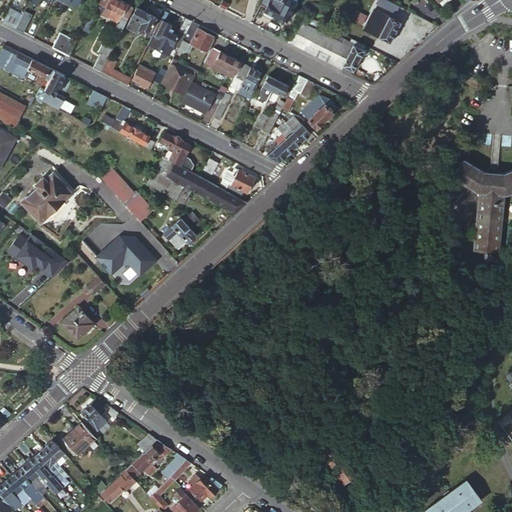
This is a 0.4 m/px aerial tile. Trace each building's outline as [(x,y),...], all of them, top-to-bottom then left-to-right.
[(121,30),(134,6),(122,0),(102,0),(101,2),(108,5),(114,8),(109,18),(117,22),(115,26),(121,30)] [(221,0),(218,7),(224,10),(228,3),(221,0)] [(262,0),(260,4),(266,7),(263,13),(264,14),(270,17),(272,17),(273,15),(285,22),(295,0),(262,0)] [(385,9),(389,1),(386,0),(378,0),(378,1),(379,6),(385,9)] [(101,7),(95,4),(86,22),(92,25),(101,7)] [(114,8),(108,5),(103,15),(109,18),(114,8)] [(156,16),(137,7),(127,28),(137,34),(141,26),(149,30),(156,16)] [(8,11),(3,22),(15,28),(19,21),(21,17),(8,11)] [(29,14),(24,11),(21,17),(19,21),(24,24),(29,14)] [(358,11),(353,20),(364,27),(369,17),(358,11)] [(383,14),(375,29),(381,32),(378,38),(389,44),(400,22),(385,14),(383,14)] [(192,20),(185,17),(178,31),(180,32),(185,34),(192,20)] [(301,17),(288,43),(341,69),(342,66),(352,71),(363,50),(362,50),(348,43),(344,40),(342,44),(305,25),(307,20),(301,17)] [(170,27),(172,23),(161,18),(143,52),(149,55),(158,38),(173,46),(178,36),(172,33),(174,29),(170,27)] [(199,24),(192,20),(185,34),(182,40),(207,53),(215,37),(197,28),(199,24)] [(180,32),(178,36),(173,46),(178,48),(182,40),(185,34),(180,32)] [(59,33),(52,47),(69,56),(76,41),(59,33)] [(348,43),(362,50),(364,46),(350,39),(348,43)] [(2,45),(0,48),(0,67),(13,74),(18,64),(12,61),(17,52),(2,45)] [(233,78),(241,62),(214,48),(209,58),(216,62),(213,68),(233,78)] [(48,81),(53,71),(17,52),(12,61),(18,64),(13,74),(25,81),(26,78),(28,80),(31,73),(48,81)] [(100,54),(93,68),(100,72),(107,58),(100,54)] [(115,62),(107,58),(100,72),(127,85),(130,79),(114,71),(116,68),(113,66),(115,62)] [(164,76),(162,78),(170,82),(174,76),(180,79),(174,89),(175,92),(183,96),(193,76),(190,74),(193,69),(173,58),(167,70),(164,76)] [(155,81),(160,83),(162,78),(164,76),(158,73),(140,64),(132,80),(148,88),(153,77),(157,79),(155,81)] [(239,94),(250,99),(253,94),(251,93),(257,80),(261,72),(244,64),(237,77),(243,80),(240,88),(242,88),(239,94)] [(53,71),(48,81),(43,91),(46,93),(40,102),(57,112),(65,97),(56,93),(64,76),(53,71)] [(315,83),(299,75),(292,88),(287,98),(282,108),(290,112),(300,93),(309,97),(315,83)] [(160,83),(159,84),(175,92),(174,89),(180,79),(174,76),(170,82),(162,78),(160,83)] [(283,96),(288,86),(268,76),(257,96),(267,101),(272,90),(283,96)] [(257,80),(251,93),(253,94),(259,81),(257,80)] [(192,84),(182,102),(205,114),(214,95),(192,84)] [(287,98),(292,88),(288,86),(283,96),(287,98)] [(86,105),(99,111),(107,98),(93,91),(86,105)] [(25,105),(0,92),(0,108),(19,118),(25,105)] [(332,100),(321,97),(303,115),(316,128),(338,107),(332,100)] [(64,99),(58,110),(70,116),(76,105),(64,99)] [(221,102),(213,117),(219,120),(227,105),(221,102)] [(130,109),(123,106),(114,120),(110,128),(143,146),(147,138),(148,136),(140,132),(141,130),(139,127),(135,125),(132,125),(131,127),(124,123),(123,125),(121,124),(123,122),(130,109)] [(267,118),(275,123),(281,110),(273,106),(267,118)] [(104,114),(99,122),(110,128),(114,120),(104,114)] [(253,126),(261,129),(267,118),(259,114),(253,126)] [(285,123),(302,141),(310,133),(297,120),(296,121),(292,117),(285,123)] [(261,129),(269,133),(273,125),(275,123),(267,118),(261,129)] [(279,128),(277,130),(295,148),(302,141),(285,123),(280,128),(279,128)] [(0,160),(14,135),(0,127),(0,160)] [(274,142),(274,143),(287,155),(295,148),(277,130),(274,133),(277,136),(278,135),(279,136),(274,142)] [(172,151),(167,159),(190,171),(194,165),(190,158),(185,155),(190,146),(164,133),(157,145),(166,150),(168,148),(172,151)] [(147,138),(143,146),(149,149),(153,142),(147,138)] [(274,143),(262,154),(263,154),(279,163),(287,155),(274,143)] [(191,189),(234,213),(246,202),(238,198),(217,186),(198,176),(190,171),(167,159),(161,156),(155,169),(178,182),(171,195),(183,202),(191,189)] [(209,158),(202,168),(211,174),(218,163),(209,158)] [(483,171),(463,159),(453,177),(476,191),(480,191),(474,251),(498,253),(503,194),(508,193),(511,191),(511,170),(504,173),(483,171)] [(97,174),(125,205),(137,194),(110,164),(97,174)] [(217,186),(238,198),(242,191),(246,193),(254,177),(234,167),(232,172),(227,169),(217,186)] [(148,183),(171,195),(178,182),(155,169),(148,183)] [(58,185),(62,182),(52,171),(48,175),(58,185)] [(39,220),(71,191),(62,182),(58,185),(48,175),(44,178),(41,175),(34,182),(36,186),(20,200),(39,220)] [(125,205),(141,222),(154,211),(138,193),(137,194),(125,205)] [(200,221),(190,211),(182,219),(180,216),(162,233),(177,249),(185,242),(186,243),(196,233),(192,229),(200,221)] [(50,256),(19,233),(7,249),(15,256),(16,255),(17,253),(24,258),(23,260),(32,267),(35,263),(36,261),(42,266),(50,256)] [(135,237),(122,237),(99,258),(113,274),(130,258),(133,261),(130,263),(141,274),(156,260),(135,237)] [(36,261),(35,263),(53,276),(62,265),(50,256),(42,266),(36,261)] [(92,295),(105,283),(99,276),(86,288),(92,295)] [(92,323),(79,308),(63,323),(76,338),(92,323)] [(105,410),(95,399),(81,412),(96,430),(106,421),(100,414),(105,410)] [(118,412),(111,408),(107,413),(114,418),(118,412)] [(96,438),(81,422),(64,438),(78,454),(96,438)] [(138,444),(145,451),(156,440),(149,434),(138,444)] [(65,453),(52,439),(43,447),(56,461),(65,453)] [(132,478),(133,479),(143,469),(150,475),(157,469),(153,464),(155,462),(153,460),(160,454),(163,457),(171,449),(157,440),(156,440),(145,451),(125,470),(132,478)] [(329,444),(320,452),(345,483),(354,475),(329,444)] [(56,461),(43,447),(35,454),(59,481),(67,473),(56,461)] [(59,481),(35,454),(27,461),(40,475),(56,493),(63,487),(59,481)] [(155,462),(157,463),(163,457),(160,454),(153,460),(155,462)] [(171,475),(186,459),(179,455),(176,459),(162,474),(167,479),(171,475)] [(27,461),(23,457),(16,464),(20,467),(19,468),(32,482),(38,477),(40,475),(27,461)] [(190,463),(186,459),(171,475),(175,479),(190,463)] [(32,482),(19,468),(11,474),(33,498),(37,503),(44,496),(42,494),(32,482)] [(132,478),(125,470),(118,475),(120,477),(101,495),(108,503),(128,485),(131,487),(136,482),(133,479),(132,478)] [(193,485),(201,478),(197,473),(189,481),(193,485)] [(33,498),(11,474),(3,481),(23,505),(24,506),(33,498)] [(175,479),(171,475),(167,479),(152,495),(150,497),(162,510),(162,511),(168,505),(159,496),(175,479)] [(221,485),(211,477),(209,480),(204,475),(201,478),(193,485),(190,488),(201,500),(208,494),(210,496),(217,490),(217,489),(221,485)] [(38,477),(32,482),(42,494),(48,488),(38,477)] [(0,494),(14,510),(16,511),(23,505),(3,481),(0,483),(0,494)] [(95,487),(100,493),(106,486),(101,481),(95,487)] [(459,481),(419,511),(456,511),(473,500),(459,481)] [(193,511),(199,507),(182,490),(176,496),(180,500),(172,508),(175,511),(193,511)] [(0,494),(0,511),(11,511),(14,510),(0,494)]
